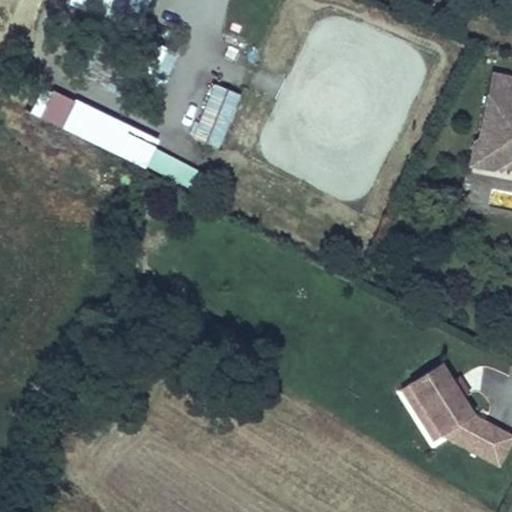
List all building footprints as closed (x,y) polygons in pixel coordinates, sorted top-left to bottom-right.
[(90,77),(99,58),(74,47),(65,65),(90,77)] [(511,80),(509,77),(493,73),(486,107),(511,112),(510,119),(511,119),(511,80)] [(212,80),(190,136),(219,147),(241,92),(212,80)] [(196,166),(154,147),(159,135),(43,83),(29,113),(187,184),(196,166)] [(511,119),(510,119),(511,112),(486,107),(480,138),(500,166),(510,159),(511,159),(511,119)] [(500,166),(480,138),(475,143),(472,154),(470,165),(482,168),(495,170),(500,166)] [(463,397),(453,381),(442,363),(409,384),(428,416),(420,421),(433,441),(442,436),(474,416),(463,397)] [(469,393),(459,377),(453,381),(463,397),(469,393)] [(428,416),(409,384),(400,389),(420,421),(428,416)] [(468,450),(484,420),(474,416),(442,436),(468,450)] [(499,466),(511,441),(511,435),(484,420),(468,450),(499,466)]
